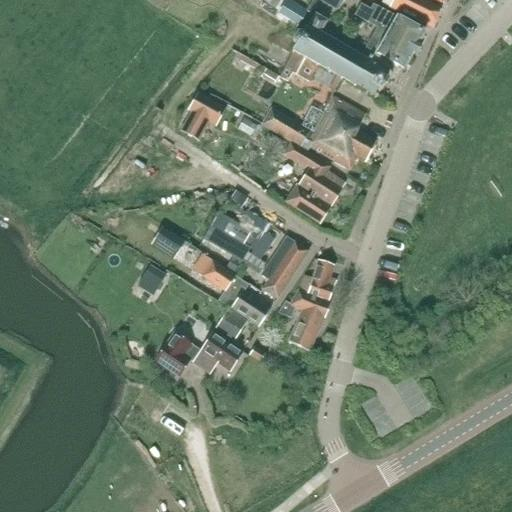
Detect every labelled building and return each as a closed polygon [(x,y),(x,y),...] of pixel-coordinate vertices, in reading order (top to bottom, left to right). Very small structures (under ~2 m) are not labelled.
[(287,0),(278,14),(298,26),(306,12),(287,0)] [(443,10),(422,0),(384,0),(383,4),(397,12),(434,29),(443,10)] [(361,7),(356,16),(378,29),(367,49),(373,52),(390,61),(405,70),(414,53),(416,54),(419,48),(418,47),(425,35),(374,6),(371,12),(361,7)] [(296,46),(292,53),(294,54),(295,52),(305,58),(304,60),(306,61),(307,59),(317,65),(316,66),(318,67),(319,66),(330,71),(328,73),(330,74),(331,72),(341,78),(340,80),(342,81),(343,79),(355,85),(354,87),(355,88),(356,86),(367,92),(366,94),(368,95),(369,93),(375,97),(374,99),(376,100),(377,98),(379,99),(380,97),(378,96),(381,91),(382,91),(383,90),(382,89),(386,82),(387,83),(388,81),(387,80),(390,74),(392,76),(392,74),(391,73),(392,71),(390,70),(389,72),(385,70),(390,61),(373,52),(369,59),(368,60),(357,54),(358,52),(356,51),(355,53),(345,48),(346,46),(344,45),(343,47),(336,43),(338,39),(333,37),(334,35),(323,29),(327,22),(314,15),(309,25),(308,25),(304,32),(297,33),(293,40),(296,46)] [(294,54),(285,70),(309,83),(318,67),(316,66),(317,65),(307,59),(306,61),(304,60),(305,58),(295,52),(294,54)] [(192,113),(181,133),(199,142),(209,123),(216,127),(226,110),(198,94),(188,112),(192,113)] [(309,152),(312,148),(351,170),(358,157),(366,162),(377,142),(358,131),(367,116),(334,97),(324,115),(313,109),(302,128),(272,111),(263,127),(309,152)] [(291,144),(283,156),(307,172),(286,203),(321,225),(343,191),(343,190),(346,185),(328,173),(331,168),(314,157),(291,144)] [(250,200),(243,195),(237,191),(228,204),(241,212),(250,200)] [(210,229),(205,239),(242,263),(241,264),(259,276),(266,265),(264,264),(270,255),(267,253),(275,240),(254,228),(249,236),(229,224),(222,236),(210,229)] [(163,228),(152,245),(175,260),(186,242),(163,228)] [(286,237),(260,276),(269,282),(264,291),(279,300),(310,252),(286,237)] [(271,310),(246,293),(250,286),(213,261),(202,278),(225,293),(219,302),(258,329),(271,310)] [(303,311),(325,320),(331,304),(329,303),(337,282),(330,279),(335,267),(321,261),(314,280),(305,277),(298,290),(300,290),(291,305),(286,302),(279,315),(293,320),(297,309),(303,311)] [(150,266),(143,278),(160,288),(167,276),(150,266)] [(228,310),(216,329),(235,342),(248,323),(228,310)] [(311,355),(325,320),(303,311),(291,343),(311,355)] [(172,338),(156,364),(180,379),(190,363),(211,376),(218,364),(232,372),(244,353),(214,334),(202,353),(180,339),(178,342),(172,338)] [(256,345),(249,357),(260,364),(267,352),(256,345)]
